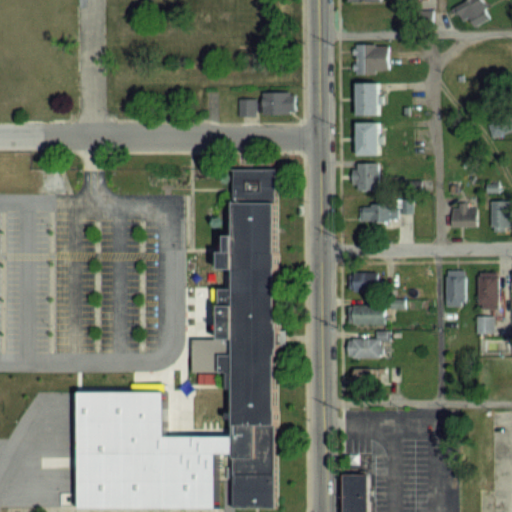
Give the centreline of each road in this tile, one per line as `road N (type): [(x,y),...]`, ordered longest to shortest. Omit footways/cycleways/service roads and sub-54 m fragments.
road 1 (tertiary): [(325,511),(318,0)]
road 2 (residential): [(319,136),(0,134)]
road 3 (residential): [(511,246),(320,251)]
road 4 (residential): [(320,400),(511,401)]
road 5 (residential): [(90,0),(92,135)]
